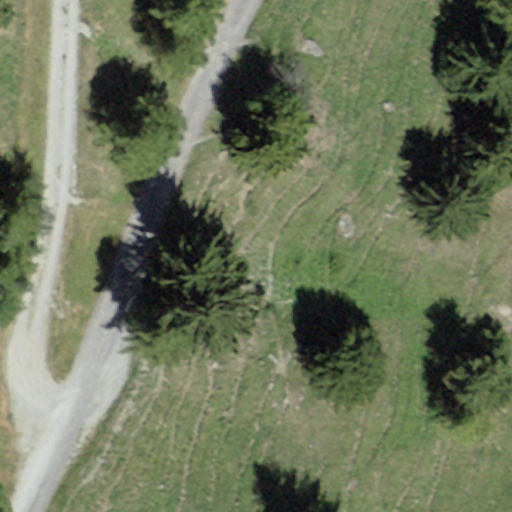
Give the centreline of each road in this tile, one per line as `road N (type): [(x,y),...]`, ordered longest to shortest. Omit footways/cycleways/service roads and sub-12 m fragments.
road 1 (unclassified): [(60,404),(87,392),(97,376),(173,154),(242,0)]
road 2 (unclassified): [(60,404),(36,393),(28,350),(48,269),(64,0)]
